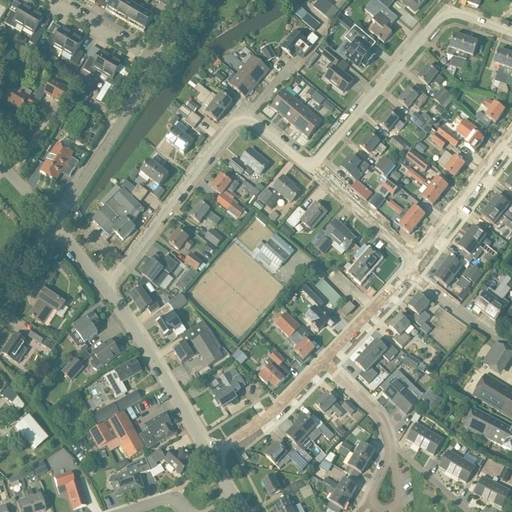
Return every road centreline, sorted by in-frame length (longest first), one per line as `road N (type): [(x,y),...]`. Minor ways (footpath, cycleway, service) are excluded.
road 1 (residential): [(310,167),(439,18),(463,15),(511,33)]
road 2 (residential): [(106,289),(229,128),(244,120)]
road 3 (tertiary): [(210,454),(106,289)]
road 4 (tertiary): [(54,222),(156,63)]
road 5 (residential): [(416,260),(511,134)]
road 6 (residential): [(210,454),(267,419),(322,362)]
road 7 (residential): [(310,167),(416,260)]
road 8 (unclassified): [(511,348),(408,272)]
road 9 (residential): [(156,63),(47,0)]
road 10 (residential): [(390,453),(398,502),(393,510),(367,503),(385,468)]
road 11 (residential): [(322,362),(408,272)]
